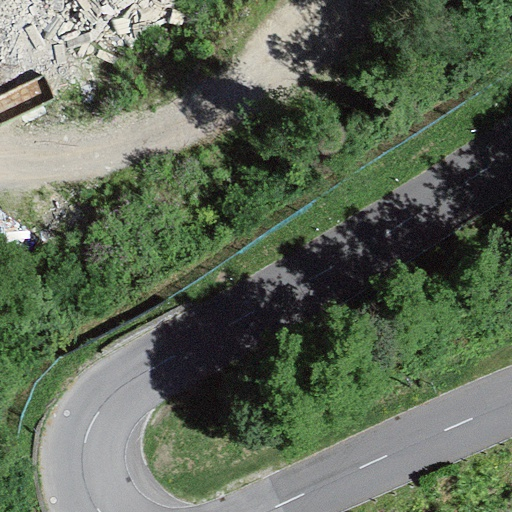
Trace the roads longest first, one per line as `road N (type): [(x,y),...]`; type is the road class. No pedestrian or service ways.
road 1 (tertiary): [(511,146),(93,418),(76,442),(83,511)]
road 2 (tertiary): [(282,511),(511,405)]
